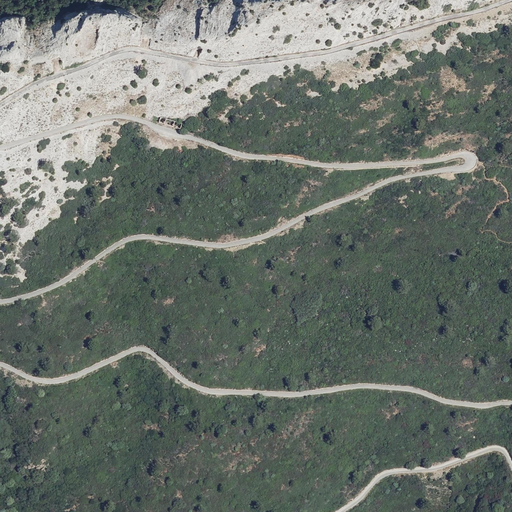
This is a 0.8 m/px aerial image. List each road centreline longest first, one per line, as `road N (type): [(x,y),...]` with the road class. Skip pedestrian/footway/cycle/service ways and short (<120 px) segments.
road 1 (unclassified): [(0,299),(69,278),(132,234),(225,243),(268,235),(394,179),(475,161),(466,152),(360,165),(252,156),(128,116),(0,146)]
road 2 (unclassified): [(511,401),(482,404),(379,385),(226,392),(192,384),(140,346),(52,379),(0,363)]
road 3 (unclassified): [(0,101),(125,47),(220,64),(279,57),(505,0)]
road 4 (unclassified): [(337,511),(386,473),(492,447),(511,463)]
